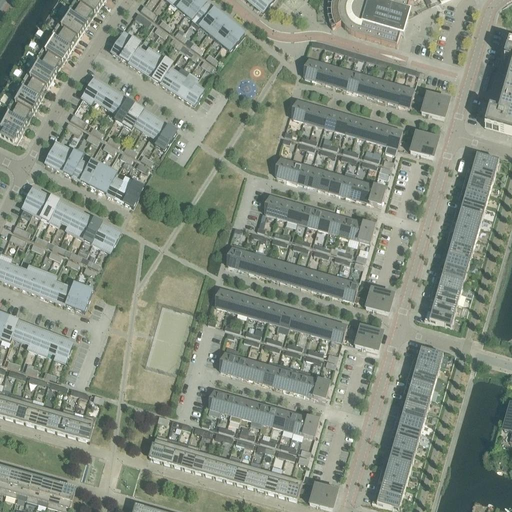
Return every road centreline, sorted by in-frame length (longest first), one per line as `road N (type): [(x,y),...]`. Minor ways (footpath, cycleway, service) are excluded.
road 1 (residential): [(426,230),(258,181),(240,224)]
road 2 (residential): [(370,425),(197,376)]
road 3 (residential): [(453,136),(492,4)]
road 4 (residential): [(23,171),(91,55)]
road 5 (residential): [(91,55),(204,127)]
road 6 (residential): [(397,331),(511,367)]
